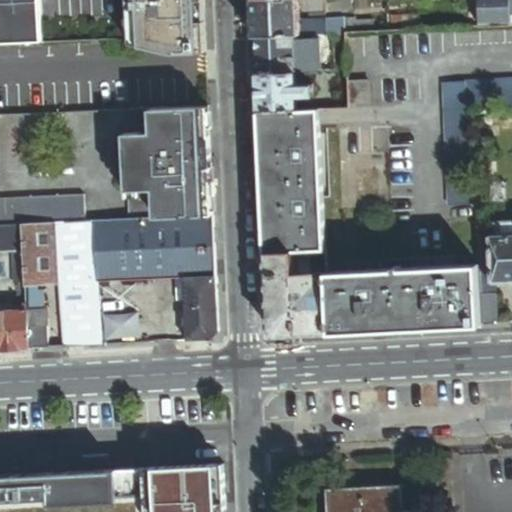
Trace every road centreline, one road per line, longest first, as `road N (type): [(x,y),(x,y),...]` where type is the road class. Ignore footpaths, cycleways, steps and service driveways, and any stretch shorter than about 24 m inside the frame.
road 1 (unknown): [(0,402),(511,374)]
road 2 (residential): [(228,0),(246,359)]
road 3 (tertiary): [(511,346),(246,359)]
road 4 (tertiary): [(246,359),(0,371)]
road 5 (residential): [(246,359),(252,511)]
